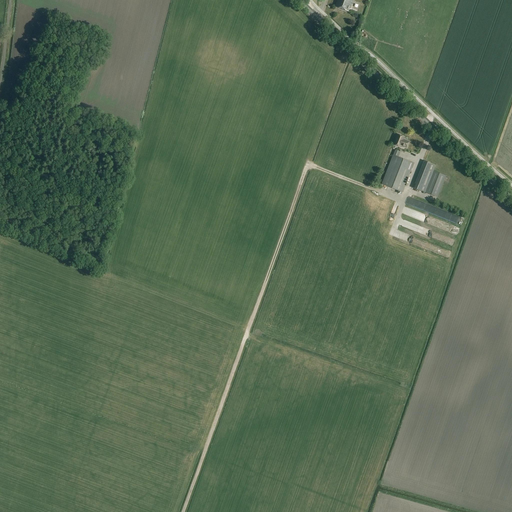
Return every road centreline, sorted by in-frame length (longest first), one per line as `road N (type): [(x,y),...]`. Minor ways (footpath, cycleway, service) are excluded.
road 1 (track): [(350,50),(183,511)]
road 2 (tertiary): [(511,198),(298,0)]
